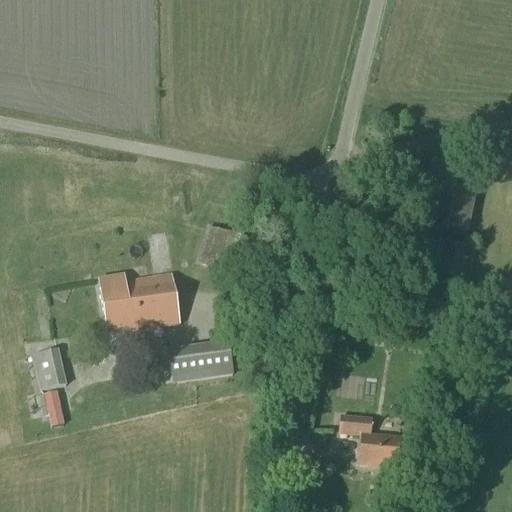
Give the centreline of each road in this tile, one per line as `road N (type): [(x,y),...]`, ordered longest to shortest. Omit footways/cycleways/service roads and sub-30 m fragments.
road 1 (unclassified): [(335,186),(0,123)]
road 2 (unclassified): [(281,511),(284,395),(335,186)]
road 3 (unclassified): [(335,186),(380,0)]
